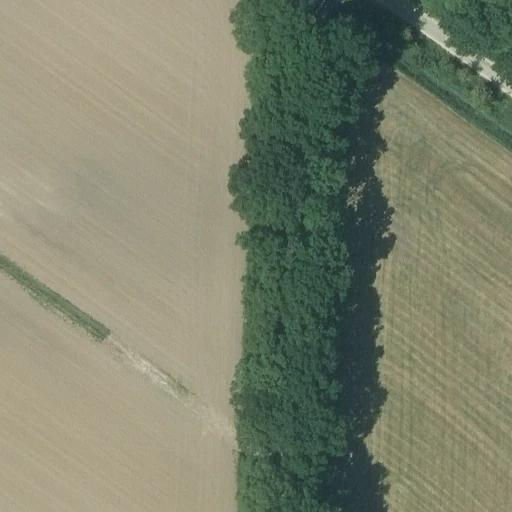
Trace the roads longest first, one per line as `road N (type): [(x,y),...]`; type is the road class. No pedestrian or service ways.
road 1 (track): [(310,0),(295,29),(282,511)]
road 2 (unclassified): [(511,88),(387,0)]
